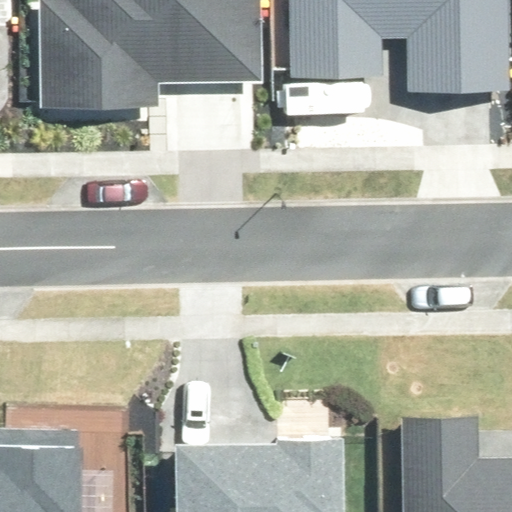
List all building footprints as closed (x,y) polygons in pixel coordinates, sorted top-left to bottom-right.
[(39,0),(41,107),(161,106),(161,83),(258,82),(257,0),(39,0)] [(288,0),(290,78),(385,75),(384,37),(402,36),(404,91),(505,89),(502,0),(288,0)] [(476,414),(401,415),(403,511),(511,511),(511,457),(477,458),(476,414)] [(87,511),(87,420),(0,420),(0,511),(87,511)] [(277,444),(176,446),(176,511),(344,511),(343,433),(277,434),(277,444)]
